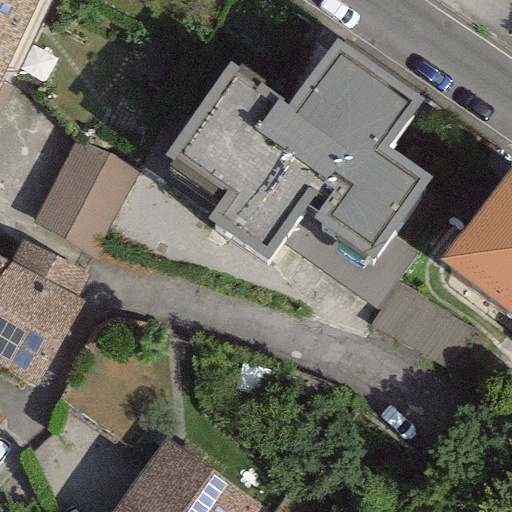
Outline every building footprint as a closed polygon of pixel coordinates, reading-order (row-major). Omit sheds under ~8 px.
[(0,0),(0,125),(43,17),(0,0)] [(320,115),(267,187),(221,153),(164,230),(219,271),(199,297),(254,337),(288,292),(358,343),(421,258),(374,224),(407,179),(320,115)] [(58,179),(18,254),(72,282),(111,207),(58,179)] [(511,262),(487,245),(414,346),(511,415),(511,262)] [(75,336),(50,325),(62,302),(7,275),(0,289),(0,384),(46,404),(75,336)] [(190,511),(153,485),(132,511),(190,511)]
